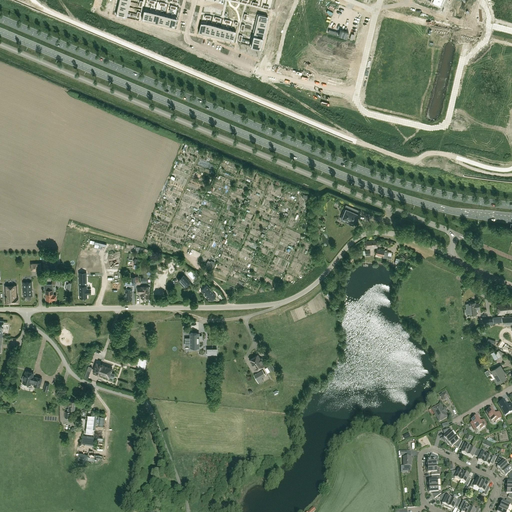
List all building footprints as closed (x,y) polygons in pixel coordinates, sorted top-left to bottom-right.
[(300,0),(298,5),(307,9),(309,4),(300,0)] [(329,1),(325,10),(330,12),(333,3),(329,1)] [(298,5),(296,10),(305,13),(307,9),(298,5)] [(473,52),(474,48),(479,49),(481,40),(476,39),(476,40),(473,40),(470,52),(473,52)] [(468,73),(467,79),(474,81),(476,82),(477,79),(474,79),(475,75),(468,73)] [(474,92),(471,91),(472,87),(465,85),(464,92),(474,94),(474,92)] [(464,92),(462,98),(469,100),(470,95),(473,96),(474,94),(464,92)] [(503,132),(504,132),(507,122),(498,119),(495,130),(497,131),(497,130),(503,132)] [(458,131),(457,141),(464,142),(465,136),(465,135),(460,134),(460,131),(458,131)] [(498,138),(496,137),(487,137),(486,145),(497,146),(497,144),(498,138)] [(178,177),(174,187),(181,190),(185,180),(178,177)] [(345,214),(342,220),(349,223),(350,223),(353,224),(356,217),(358,218),(361,211),(346,205),(343,213),(345,214)] [(377,247),(376,240),(365,241),(366,249),(370,248),(377,247)] [(383,257),(390,259),(392,252),(386,251),(376,249),(375,256),(377,257),(378,255),(383,256),(383,257)] [(49,254),(49,261),(50,270),(55,270),(55,266),(56,266),(57,261),(57,254),(49,254)] [(190,283),(183,275),(181,272),(175,277),(178,280),(184,287),(190,283)] [(127,288),(126,288),(126,298),(132,298),(132,290),(133,290),(133,285),(136,285),(136,282),(135,282),(135,276),(131,276),(131,282),(125,282),(125,285),(127,285),(127,288)] [(32,282),(22,282),(23,285),(23,287),(23,292),(24,292),(24,296),(23,296),(32,296),(32,282)] [(53,295),(53,290),(53,284),(44,284),(44,290),(46,290),(46,300),(53,300),(53,299),(56,299),(56,295),(53,295)] [(17,285),(4,286),(5,294),(7,294),(7,297),(5,297),(5,303),(18,302),(18,296),(17,296),(17,285)] [(204,294),(210,301),(216,296),(210,289),(207,285),(201,290),(204,294)] [(149,298),(149,286),(141,286),(141,287),(138,287),(138,293),(141,293),(141,298),(149,298)] [(511,311),(511,300),(508,301),(508,303),(498,304),(498,306),(497,307),(497,308),(497,309),(498,310),(499,311),(499,314),(503,313),(503,312),(511,311)] [(475,308),(479,308),(478,303),(475,304),(475,302),(468,303),(469,310),(468,310),(469,315),(476,314),(475,308)] [(190,344),(190,347),(199,347),(199,335),(196,335),(196,333),(197,333),(190,333),(190,344)] [(265,364),(262,359),(261,360),(258,354),(253,357),(260,367),(265,364)] [(260,367),(253,357),(249,360),(253,365),(252,366),(255,371),(260,367)] [(109,377),(112,368),(103,365),(103,364),(99,363),(96,362),(93,371),(109,377)] [(505,379),(503,374),(504,373),(500,366),(491,371),(495,379),(494,379),(497,384),(505,379)] [(262,377),(263,376),(265,374),(262,369),(254,375),(257,380),(258,382),(263,379),(262,377)] [(40,387),(42,378),(36,377),(32,376),(33,373),(26,371),(24,376),(23,375),(22,380),(23,380),(23,382),(23,383),(27,384),(27,383),(30,384),(30,383),(34,384),(34,385),(40,387)] [(74,412),(75,401),(69,400),(65,400),(65,405),(69,405),(68,408),(67,408),(67,410),(69,411),(69,412),(65,411),(65,417),(70,418),(70,412),(74,412)] [(511,410),(511,406),(510,404),(507,407),(503,401),(498,405),(503,413),(504,415),(508,413),(511,410)] [(445,408),(442,410),(440,406),(432,410),(439,422),(446,418),(445,414),(447,413),(445,408)] [(502,418),(499,412),(495,415),(491,410),(486,413),(491,422),(494,420),(496,422),(502,418)] [(91,413),(91,416),(87,415),(85,433),(92,434),(92,430),(95,430),(97,414),(91,413)] [(487,426),(484,420),(480,423),(477,417),(471,421),(476,429),(480,427),(481,429),(487,426)] [(454,437),(450,432),(451,432),(450,429),(443,432),(445,437),(444,438),(443,439),(444,441),(445,441),(445,442),(447,444),(454,437)] [(418,440),(421,449),(429,446),(425,437),(418,440)] [(458,449),(462,442),(459,440),(458,441),(454,437),(447,444),(448,446),(449,446),(450,447),(451,448),(452,447),(453,446),(458,449)] [(467,456),(471,448),(465,445),(466,444),(463,443),(460,449),(463,451),(461,453),(467,456)] [(476,457),(479,450),(477,449),(476,450),(471,448),(467,456),(472,459),(474,456),(476,457)] [(483,464),(487,456),(482,453),(483,451),(480,450),(479,450),(476,457),(479,459),(478,461),(483,464)] [(410,470),(410,466),(411,466),(411,458),(406,458),(406,456),(406,452),(400,452),(401,456),(403,456),(403,470),(410,470)] [(437,466),(436,460),(437,457),(431,454),(428,461),(427,461),(426,461),(426,463),(426,464),(426,465),(426,466),(426,467),(437,466)] [(493,465),(496,457),(493,456),(492,458),(487,456),(483,464),(489,466),(490,464),(493,465)] [(508,466),(504,461),(504,460),(502,459),(502,458),(499,457),(496,464),(499,465),(499,466),(497,467),(497,468),(496,468),(497,470),(498,471),(499,472),(500,473),(508,466)] [(437,472),(437,466),(426,467),(426,469),(426,470),(427,471),(427,472),(427,473),(428,473),(431,473),(431,476),(440,475),(439,472),(437,472)] [(511,470),(508,466),(500,473),(501,474),(502,475),(503,476),(505,477),(505,476),(507,474),(508,475),(509,478),(511,477),(511,470)] [(460,481),(464,472),(463,471),(462,470),(461,470),(459,470),(458,470),(458,471),(451,472),(451,480),(455,480),(455,479),(460,481)] [(469,475),(470,475),(467,473),(466,473),(464,472),(460,481),(465,484),(465,485),(468,486),(471,480),(468,478),(469,476),(469,475)] [(438,486),(438,480),(440,480),(440,477),(431,478),(431,481),(429,481),(428,481),(427,483),(427,484),(427,485),(427,486),(427,487),(438,486)] [(479,490),(483,480),(481,480),(480,479),(479,479),(478,479),(477,479),(476,482),(473,481),(470,487),(473,489),(473,487),(479,490)] [(490,488),(487,487),(488,484),(487,482),(486,482),(485,481),(483,480),(479,490),(484,492),(483,495),(486,496),(490,488)] [(441,494),(439,492),(438,492),(438,486),(427,487),(428,489),(428,490),(428,491),(428,492),(429,493),(431,493),(435,499),(441,494)] [(447,509),(451,499),(446,497),(447,496),(445,493),(439,498),(443,503),(442,505),(443,507),(444,507),(446,508),(447,509)] [(457,508),(461,501),(458,499),(457,502),(451,499),(447,509),(449,509),(450,510),(452,510),(453,511),(453,510),(454,507),(457,508)] [(508,511),(510,506),(511,506),(511,505),(511,502),(506,500),(505,503),(502,501),(502,502),(502,501),(500,503),(500,504),(499,505),(499,506),(498,507),(508,511)] [(468,511),(470,508),(465,505),(466,503),(463,502),(459,509),(462,511),(461,511),(468,511)]
